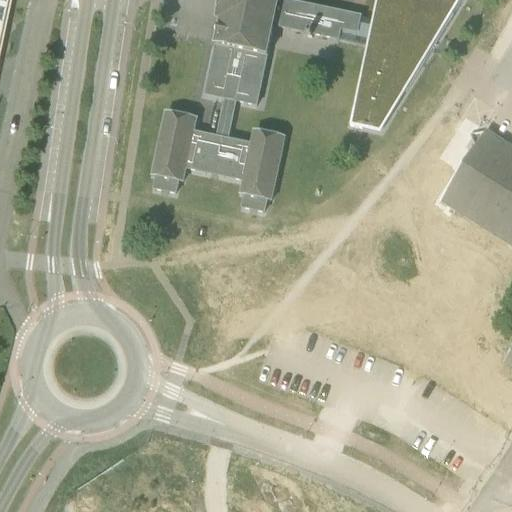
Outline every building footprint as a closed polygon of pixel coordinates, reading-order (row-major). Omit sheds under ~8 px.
[(0,0),(0,53),(2,44),(9,46),(11,34),(12,30),(5,29),(11,0),(0,0)] [(222,0),(218,22),(221,23),(216,48),(217,48),(206,97),(226,101),(218,140),(194,135),(197,122),(167,115),(153,178),(157,179),(155,191),(176,196),(179,183),(183,184),(186,171),(244,183),(241,197),(246,197),(243,210),(264,215),(267,202),(271,203),(285,140),(254,134),(252,147),(228,142),(236,103),(257,108),(274,27),(281,29),(309,35),(308,39),(313,40),(313,36),(368,48),(351,128),(381,134),(465,0),(378,0),(374,23),(360,20),(361,19),(279,2),(279,0),(222,0)] [(511,149),(501,142),(487,134),(443,204),(460,215),(511,248),(511,149)] [(207,342),(210,353),(225,351),(228,363),(234,362),(231,349),(248,346),(253,358),(258,357),(256,344),(272,341),(277,355),(282,354),(279,340),(297,337),(301,348),(306,347),(305,335),(321,331),(324,344),(330,342),(329,330),(345,327),(349,339),(354,338),(352,326),(369,322),(373,334),(379,332),(377,321),(393,317),(396,328),(402,328),(400,315),(417,312),(420,324),(425,323),(419,300),(207,342)] [(195,367),(250,475),(269,511),(285,511),(292,508),(289,502),(278,507),(271,492),(280,486),(277,481),(268,486),(260,470),(270,464),(268,458),(256,462),(249,447),(259,442),(256,436),(245,440),(238,426),(247,419),(245,415),(234,419),(227,404),(237,398),(235,392),(224,397),(218,383),(227,377),(224,372),(213,376),(206,362),(195,367)]
